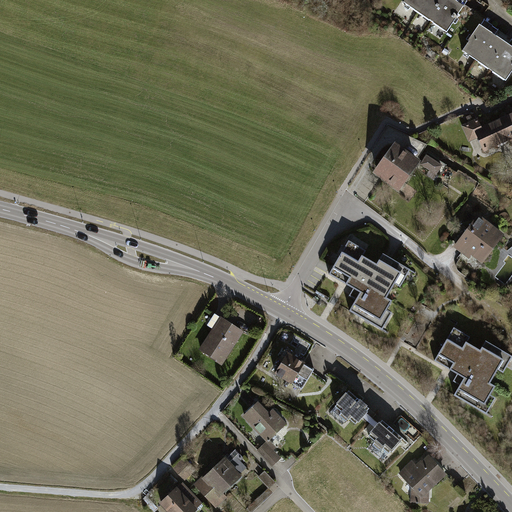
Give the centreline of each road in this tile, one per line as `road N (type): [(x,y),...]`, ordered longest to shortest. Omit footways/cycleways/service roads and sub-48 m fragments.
road 1 (residential): [(281,313),(328,230),(370,216),(507,327)]
road 2 (secondary): [(511,509),(395,391),(281,313)]
road 3 (secondary): [(281,313),(214,277),(0,208)]
road 4 (residential): [(281,313),(228,394),(141,488)]
road 5 (track): [(141,488),(115,495),(0,486)]
